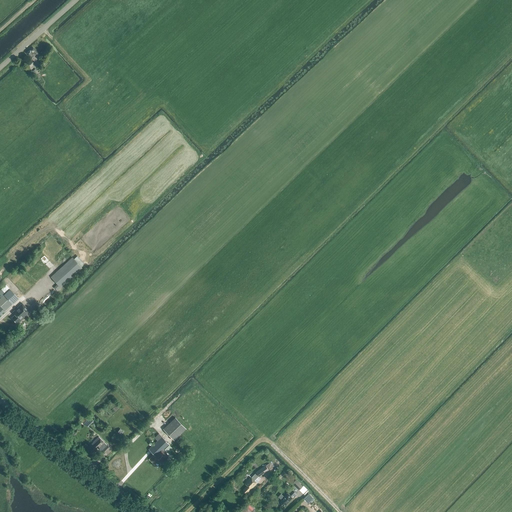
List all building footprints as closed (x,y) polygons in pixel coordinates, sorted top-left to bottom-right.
[(41,62),(37,57),(40,55),(33,48),(27,53),(31,58),(32,58),(37,65),(41,62)] [(29,68),(34,64),(31,60),(26,65),(29,68)] [(51,277),(60,288),(81,269),(80,267),(84,263),(77,256),(73,259),(72,258),(61,268),(51,277)] [(0,305),(4,310),(18,298),(6,285),(0,290),(0,297),(0,298),(0,305)] [(19,322),(29,312),(27,309),(22,303),(12,312),(15,315),(11,318),(16,324),(19,321),(19,322)] [(85,425),(91,418),(88,415),(82,422),(85,425)] [(163,429),(174,441),(186,429),(175,417),(163,429)] [(161,464),(169,457),(168,455),(174,450),(159,434),(154,438),(157,441),(148,450),(154,455),(149,459),(154,465),(158,461),(161,464)] [(109,448),(98,437),(86,449),(91,454),(97,447),(103,454),(109,448)] [(261,478),(260,477),(269,470),(266,465),(256,472),(256,473),(251,478),(251,477),(245,484),(247,486),(243,490),(247,493),(251,489),(261,478)] [(303,486),(297,479),(292,483),(299,490),(303,494),(307,490),(303,486)] [(285,506),(295,495),(294,493),(291,496),(287,493),(284,497),(281,494),(279,497),(282,500),(281,500),(281,501),(278,504),(282,508),(284,505),(285,506)]
